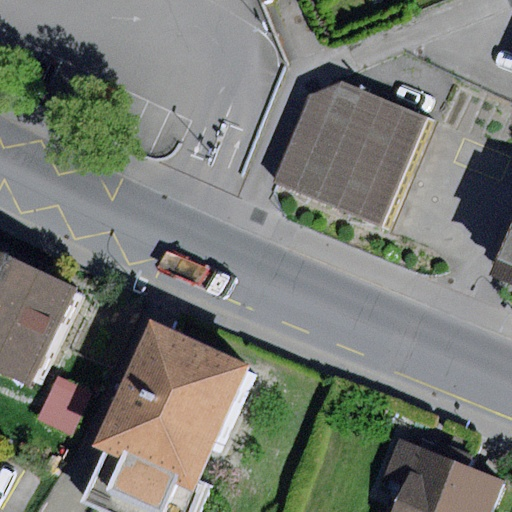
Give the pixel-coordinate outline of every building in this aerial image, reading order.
[(390,229),(435,120),(342,82),(311,96),(275,182),(390,229)] [(511,222),(490,276),(511,284),(511,222)] [(0,370),(40,391),(87,297),(0,253),(0,370)] [(203,499),(257,375),(167,336),(112,460),(203,499)] [(79,434),(98,390),(62,375),(43,419),(79,434)] [(490,511),(503,477),(399,438),(383,479),(402,486),(392,511),(490,511)] [(197,511),(203,499),(112,460),(90,510),(95,511),(197,511)]
